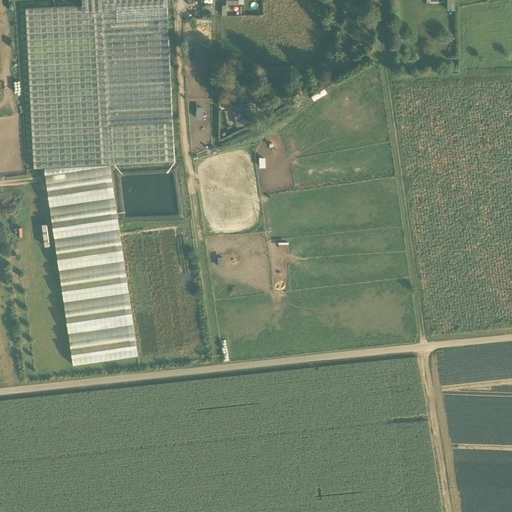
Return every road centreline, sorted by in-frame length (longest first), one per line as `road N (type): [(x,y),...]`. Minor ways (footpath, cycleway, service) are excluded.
road 1 (track): [(0,391),(511,338)]
road 2 (track): [(422,347),(379,0)]
road 3 (unknown): [(214,133),(218,0)]
